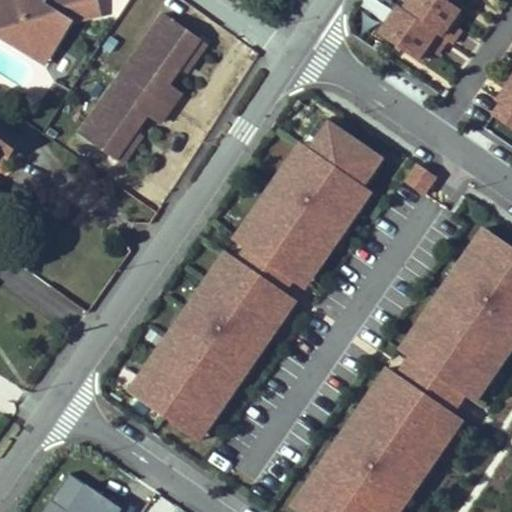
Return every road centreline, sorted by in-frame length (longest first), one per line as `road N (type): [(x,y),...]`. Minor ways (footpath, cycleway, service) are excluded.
road 1 (residential): [(105,340),(289,56)]
road 2 (residential): [(302,34),(511,181)]
road 3 (residential): [(59,402),(216,511)]
road 4 (unclassified): [(0,268),(105,340)]
